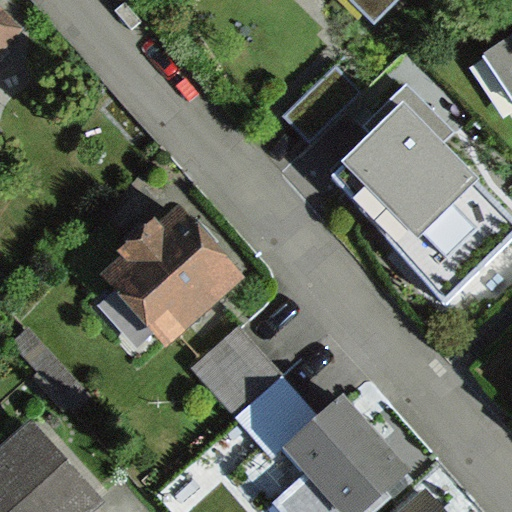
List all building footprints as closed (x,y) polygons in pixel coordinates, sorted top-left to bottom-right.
[(343,0),(375,32),(407,0),(343,0)] [(0,64),(23,39),(0,18),(0,64)] [(511,48),(491,62),(511,94),(511,48)] [(335,70),(287,116),(311,141),(359,95),(335,70)] [(511,233),(439,154),(453,141),(408,92),(361,136),(373,149),(331,187),(445,311),(511,249),(511,233)] [(244,285),(180,216),(160,235),(155,230),(122,261),(127,266),(106,285),(169,354),(244,285)] [(90,400),(29,330),(12,344),(73,414),(90,400)] [(236,422),(283,381),(240,331),(194,372),(236,422)] [(283,381),(236,422),(276,466),(285,459),(321,424),(283,381)] [(276,511),(380,511),(417,481),(347,403),(321,424),(285,459),(305,482),(274,509),(276,511)] [(99,511),(104,508),(28,426),(0,450),(0,511),(99,511)] [(405,511),(439,511),(424,495),(405,511)]
